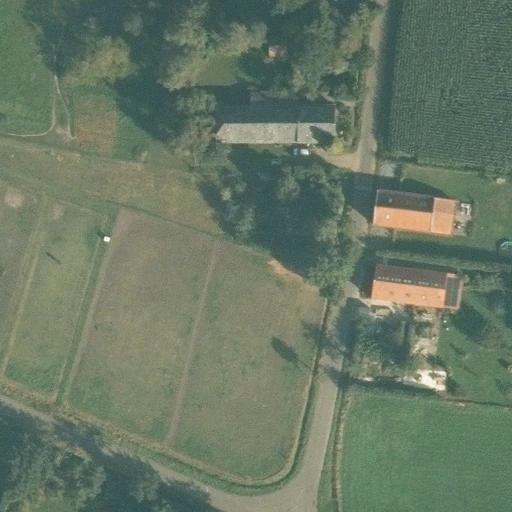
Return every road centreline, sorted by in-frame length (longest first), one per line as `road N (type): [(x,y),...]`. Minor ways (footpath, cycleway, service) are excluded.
road 1 (unclassified): [(296,511),(362,205),(385,0)]
road 2 (unclassified): [(218,511),(0,405)]
